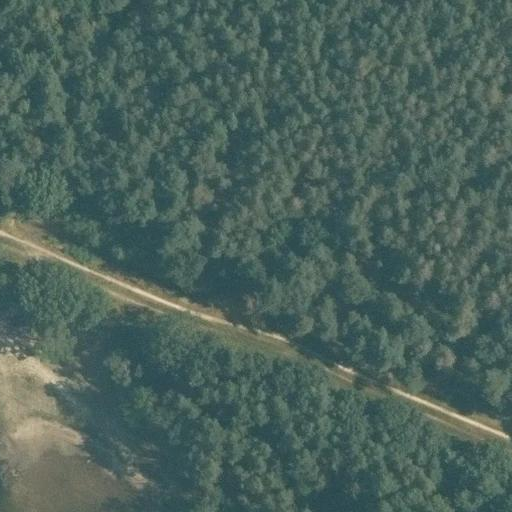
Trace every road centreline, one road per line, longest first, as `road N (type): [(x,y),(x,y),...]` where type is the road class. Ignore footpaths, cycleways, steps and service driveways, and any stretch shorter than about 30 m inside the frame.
road 1 (track): [(0,247),(511,460)]
road 2 (track): [(159,511),(77,429),(0,392)]
